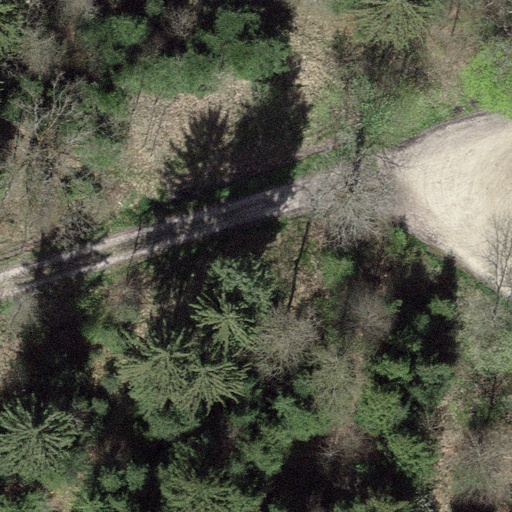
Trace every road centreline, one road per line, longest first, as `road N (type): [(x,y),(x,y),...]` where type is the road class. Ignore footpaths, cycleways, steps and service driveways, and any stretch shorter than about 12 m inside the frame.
road 1 (track): [(511,135),(0,289)]
road 2 (track): [(453,154),(486,239),(511,265)]
